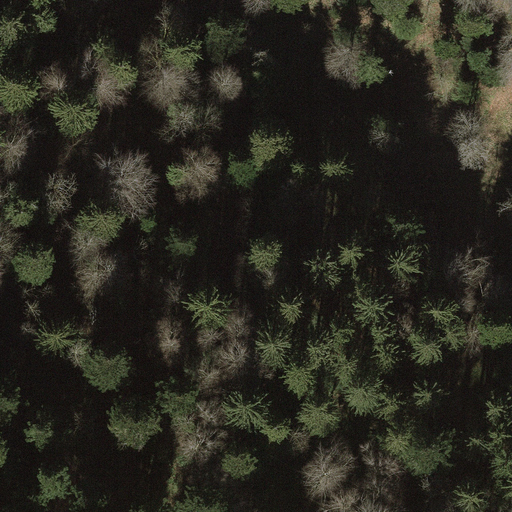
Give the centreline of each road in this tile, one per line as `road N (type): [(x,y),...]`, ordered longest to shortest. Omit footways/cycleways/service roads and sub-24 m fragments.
road 1 (track): [(511,130),(347,78)]
road 2 (track): [(108,511),(59,438),(0,379)]
